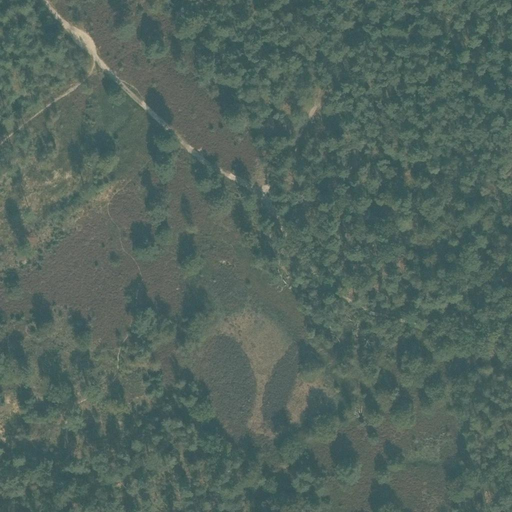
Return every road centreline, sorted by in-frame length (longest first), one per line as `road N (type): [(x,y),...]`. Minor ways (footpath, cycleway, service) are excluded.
road 1 (track): [(264,198),(343,286),(402,310),(462,316),(511,338)]
road 2 (track): [(264,198),(207,165),(99,64)]
road 3 (track): [(99,64),(0,144)]
